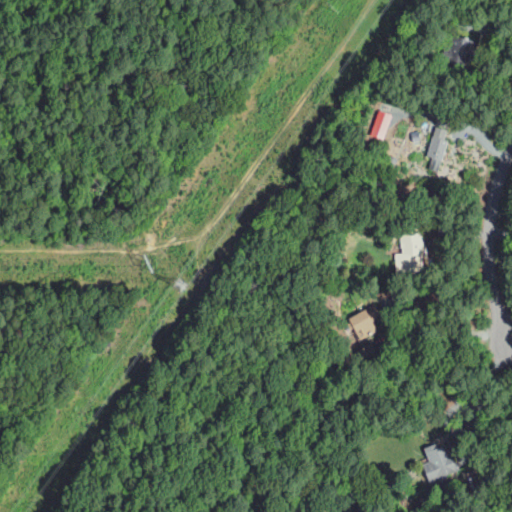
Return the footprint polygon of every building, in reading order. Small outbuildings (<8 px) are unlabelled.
[(467,69),(440,61),(445,44),(449,46),(452,35),(475,42),(467,69)] [(449,87),(441,85),(443,78),(451,81),(449,87)] [(391,114),(381,137),(367,131),(377,107),(391,114)] [(438,171),(429,169),(432,157),(427,156),(435,127),(447,130),(445,140),(449,141),(446,151),(447,151),(446,155),(445,155),(443,161),(441,160),(438,171)] [(413,141),(412,134),(419,133),(420,140),(413,141)] [(393,155),(396,159),(394,163),(389,164),(386,159),(388,155),(393,155)] [(406,275),(395,276),(394,252),(400,252),(399,230),(411,230),(411,225),(419,225),(419,239),(421,239),(422,269),(406,270),(406,275)] [(359,337),(350,320),(375,306),(382,319),(374,324),(376,328),(359,337)] [(364,364),(357,351),(371,343),(379,356),(364,364)] [(458,402),(451,394),(460,386),(467,394),(458,402)] [(429,482),(423,464),(429,462),(423,441),(445,434),(457,471),(446,475),(447,476),(429,482)] [(466,493),(462,481),(472,478),(475,490),(466,493)]
